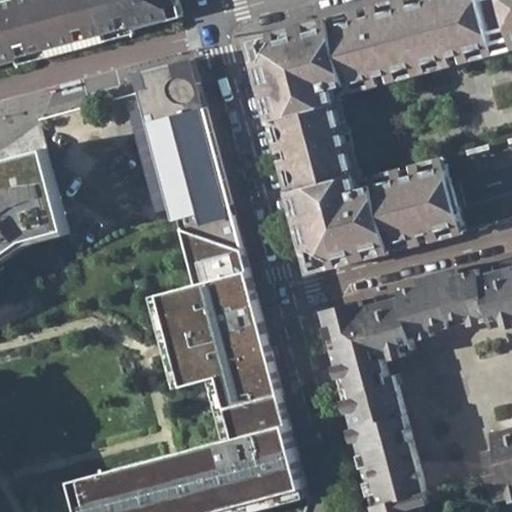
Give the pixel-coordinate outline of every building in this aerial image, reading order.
[(2,0),(3,3),(0,3),(0,67),(186,16),(181,0),(28,0),(21,2),(20,0),(2,0)] [(496,57),(494,46),(482,0),(393,0),(252,38),(296,199),(315,269),(465,228),(446,159),(367,180),(345,97),(496,57)] [(511,0),(500,0),(511,42),(511,0)] [(139,74),(177,220),(183,219),(186,228),(247,248),(197,59),(139,74)] [(0,262),(33,241),(72,230),(50,150),(0,161),(0,262)] [(247,248),(186,228),(201,282),(163,292),(187,384),(223,374),(231,404),(221,407),(229,438),(80,479),(88,511),(215,511),(311,487),(247,248)] [(511,259),(509,260),(511,266),(498,271),(496,263),(392,291),(394,298),(394,299),(380,302),(378,294),(325,310),(376,511),(443,511),(440,509),(434,511),(432,503),(440,501),(438,491),(428,494),(399,371),(387,374),(385,364),(419,355),(415,343),(487,322),(492,333),(511,335),(511,259)] [(489,476),(490,483),(499,481),(505,499),(511,497),(511,429),(495,434),(497,452),(485,456),(489,476)]
